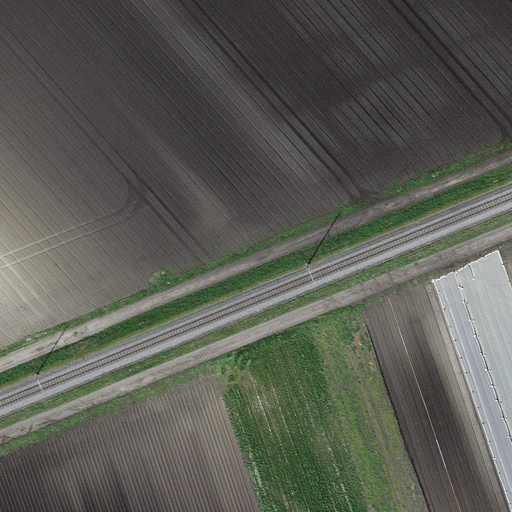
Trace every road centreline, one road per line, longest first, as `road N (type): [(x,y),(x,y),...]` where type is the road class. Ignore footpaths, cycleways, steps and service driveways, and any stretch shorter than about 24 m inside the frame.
road 1 (track): [(0,370),(511,160)]
road 2 (track): [(0,439),(511,230)]
